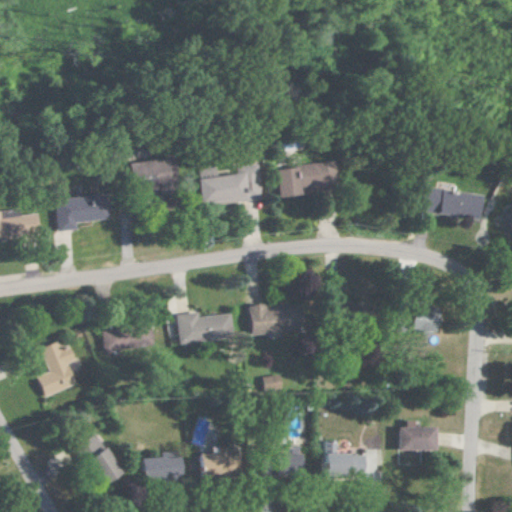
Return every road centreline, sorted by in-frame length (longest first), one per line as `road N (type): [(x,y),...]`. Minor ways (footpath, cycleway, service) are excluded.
road 1 (residential): [(481,386),(470,284),(407,254),(285,253),(0,291)]
road 2 (residential): [(481,386),(479,511)]
